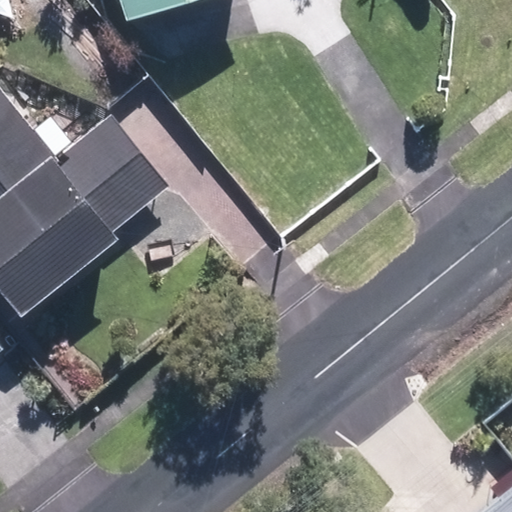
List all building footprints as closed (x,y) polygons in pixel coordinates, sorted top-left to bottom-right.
[(0,0),(0,24),(1,26),(28,0),(0,0)] [(142,0),(148,19),(209,0),(142,0)] [(0,259),(45,312),(140,232),(133,225),(181,184),(121,112),(72,153),(2,70),(0,71),(0,259)] [(0,362),(20,346),(0,320),(0,362)] [(511,511),(511,489),(482,511),(511,511)]
